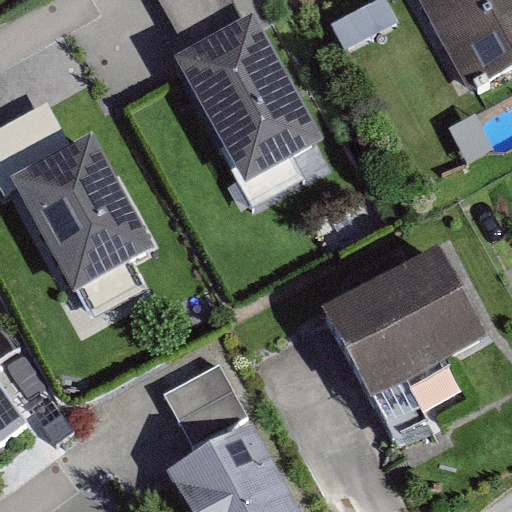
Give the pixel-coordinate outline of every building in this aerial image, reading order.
[(243,23),(230,0),(162,0),(191,52),(243,23)] [(511,0),(426,0),(477,91),(511,71),(511,0)] [(315,147),(252,35),(188,71),(250,183),(315,147)] [(35,120),(0,138),(0,188),(6,200),(21,191),(78,293),(148,254),(92,154),(63,170),(35,120)] [(442,264),(329,326),(395,445),(428,427),(406,386),(484,342),(442,264)] [(250,422),(222,370),(167,400),(194,452),(250,422)] [(0,453),(29,432),(0,391),(0,453)] [(290,511),(250,434),(174,474),(193,511),(290,511)]
